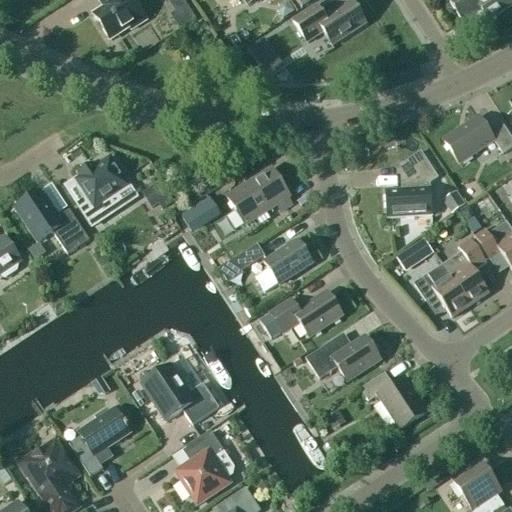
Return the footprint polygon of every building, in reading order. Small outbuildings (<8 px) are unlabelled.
[(130,31),(145,21),(131,0),(100,0),(105,7),(92,16),(109,42),(129,29),(130,31)] [(511,0),(448,0),(447,1),(462,24),(480,12),(487,24),(511,8),(511,0)] [(279,7),(278,13),(282,20),(293,13),(286,2),(279,7)] [(331,48),(365,25),(351,3),(324,21),(315,7),(291,22),(306,44),(322,34),(331,48)] [(195,21),(186,7),(171,17),(180,30),(195,21)] [(275,64),(260,42),(247,50),(262,73),(275,64)] [(502,156),(511,149),(511,142),(499,122),(485,131),(478,119),(443,142),(458,166),(493,143),(502,156)] [(431,217),(429,185),(437,179),(420,153),(401,166),(402,192),(385,193),(387,220),(431,217)] [(79,179),(74,182),(87,202),(78,208),(77,209),(90,229),(101,222),(124,206),(117,195),(128,188),(109,159),(94,169),(91,165),(77,175),(79,179)] [(247,186),(226,199),(244,227),(276,206),(281,213),(291,207),(287,200),(289,199),(271,171),(253,182),(255,184),(249,188),(247,186)] [(160,182),(148,190),(162,211),(173,203),(160,182)] [(57,220),(39,193),(14,210),(37,244),(52,234),(66,256),(88,242),(68,212),(57,220)] [(464,206),(455,193),(442,202),(451,215),(464,206)] [(218,216),(209,201),(182,218),(191,233),(218,216)] [(460,214),(466,224),(471,220),(472,214),(469,208),(460,214)] [(466,224),(464,225),(471,235),(479,230),(472,219),(471,220),(466,224)] [(511,234),(506,225),(487,237),(484,232),(473,238),(489,262),(499,255),(511,274),(511,234)] [(0,276),(1,278),(5,279),(16,272),(17,268),(15,266),(20,263),(4,239),(0,241),(0,276)] [(429,250),(422,240),(408,249),(414,259),(429,250)] [(460,270),(449,277),(469,308),(488,295),(473,273),(485,265),(469,241),(457,248),(461,254),(453,259),(460,270)] [(278,287),(312,265),(297,242),(262,264),(267,271),(254,279),(264,294),(277,286),(278,287)] [(44,255),(38,245),(28,252),(34,262),(44,255)] [(240,273),(264,258),(256,246),(233,261),(240,273)] [(414,259),(408,249),(395,258),(405,273),(418,265),(414,259)] [(233,261),(218,271),(227,284),(227,285),(242,276),(241,275),(240,273),(233,261)] [(450,320),(469,308),(449,277),(442,266),(413,286),(425,304),(435,297),(450,320)] [(308,340),(341,318),(326,294),(298,313),(290,301),(287,302),(288,303),(268,315),(269,317),(273,323),(282,336),(298,325),(308,340)] [(269,317),(259,323),(271,341),(281,335),(273,323),(269,317)] [(346,384),(380,362),(364,339),(341,354),(333,342),(305,361),(318,381),(337,370),(346,384)] [(188,396),(169,367),(140,386),(165,423),(182,413),(192,428),(218,410),(202,386),(188,396)] [(399,432),(426,415),(403,379),(390,388),(382,376),(359,391),(367,404),(377,398),(399,432)] [(100,390),(96,393),(98,397),(105,398),(110,395),(100,380),(95,383),(100,390)] [(137,392),(131,396),(137,404),(143,401),(137,392)] [(129,435),(113,410),(108,413),(107,410),(93,419),(95,422),(77,434),(80,438),(68,446),(89,479),(102,471),(99,467),(112,459),(106,450),(129,435)] [(344,424),(337,412),(324,419),(332,432),(344,424)] [(231,476),(233,469),(210,434),(185,450),(192,462),(174,474),(196,508),(229,486),(226,480),(231,476)] [(31,456),(17,465),(26,480),(29,478),(46,505),(44,507),(47,511),(74,511),(79,509),(67,490),(68,483),(76,478),(54,444),(33,458),(31,456)] [(258,460),(240,473),(248,484),(265,471),(258,460)] [(501,511),(503,511),(495,498),(500,494),(481,466),(453,485),(471,511),(470,511),(501,511)] [(228,511),(258,511),(244,491),(223,505),(228,511)]
